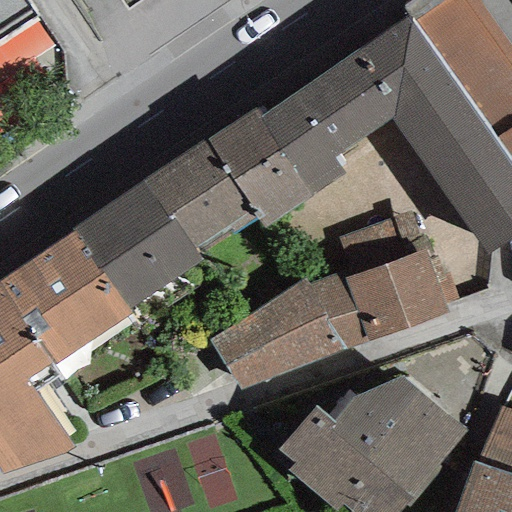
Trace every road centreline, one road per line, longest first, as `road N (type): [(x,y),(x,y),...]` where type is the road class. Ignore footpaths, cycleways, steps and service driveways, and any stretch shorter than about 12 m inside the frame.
road 1 (residential): [(511,316),(0,491)]
road 2 (secondary): [(0,219),(323,0)]
